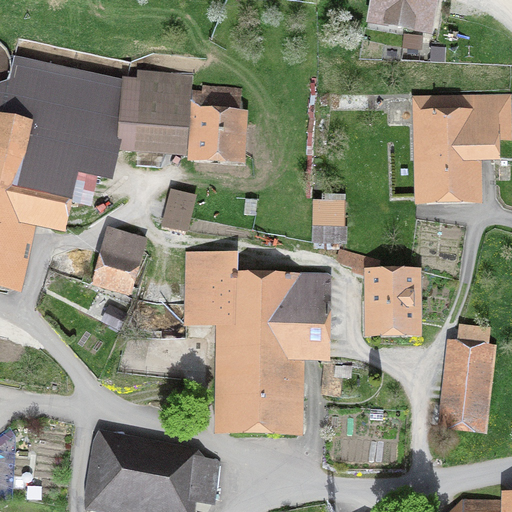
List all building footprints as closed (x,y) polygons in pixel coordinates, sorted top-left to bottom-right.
[(379,0),(376,19),(427,28),(432,0),(379,0)] [(136,146),(187,150),(192,80),(142,76),(141,82),(136,146)] [(196,94),(190,154),(235,158),(239,119),(231,118),(233,97),(196,94)] [(496,141),(511,138),(511,98),(414,100),(415,199),(469,198),(469,161),(496,161),(496,141)] [(0,292),(22,297),(36,229),(62,235),(75,175),(0,159),(0,292)] [(164,223),(189,231),(199,199),(173,191),(164,223)] [(347,202),(315,201),(313,243),(345,244),(347,202)] [(132,265),(133,261),(138,263),(145,243),(113,233),(101,279),(127,287),(134,266),(132,265)] [(412,271),(380,271),(379,261),(344,251),(341,262),(373,271),(375,332),(413,331),(412,281),(417,281),(417,278),(412,278),(412,271)] [(158,253),(153,268),(178,275),(182,260),(158,253)] [(291,429),(291,360),(325,361),(325,341),(329,341),(329,278),(231,278),(231,258),(185,257),(185,328),(230,329),(230,429),(291,429)] [(455,348),(446,426),(481,430),(489,351),(455,348)] [(332,365),(327,395),(341,397),(345,367),(332,365)] [(350,370),(348,386),(362,387),(364,371),(350,370)] [(142,483),(126,481),(131,449),(103,445),(100,464),(95,463),(89,506),(122,511),(123,504),(137,506),(142,483)] [(213,501),(218,464),(131,449),(126,481),(142,483),(137,506),(173,511),(187,511),(192,499),(213,501)]
